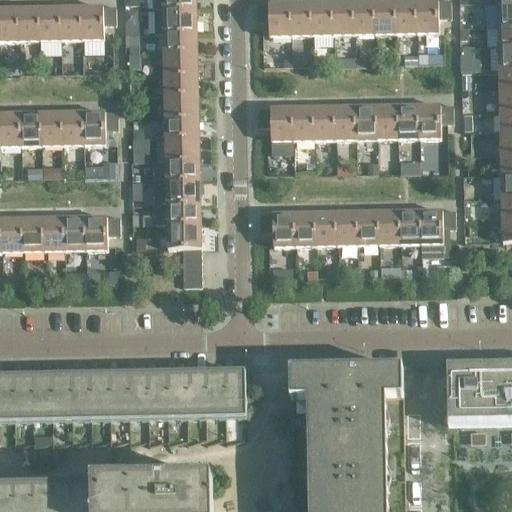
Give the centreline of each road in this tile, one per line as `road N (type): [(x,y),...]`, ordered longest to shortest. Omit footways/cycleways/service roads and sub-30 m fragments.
road 1 (residential): [(236,0),(241,347)]
road 2 (residential): [(511,342),(241,347)]
road 3 (residential): [(241,347),(0,351)]
